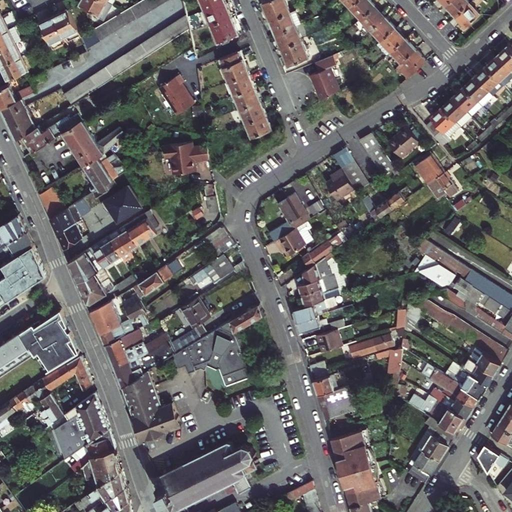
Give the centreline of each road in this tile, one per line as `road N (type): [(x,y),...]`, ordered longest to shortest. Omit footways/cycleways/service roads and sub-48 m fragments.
road 1 (residential): [(243,222),(338,511)]
road 2 (residential): [(243,222),(255,190),(458,62)]
road 3 (tertiary): [(65,282),(153,511)]
road 4 (tertiary): [(0,129),(65,282)]
road 5 (residential): [(243,0),(293,120)]
